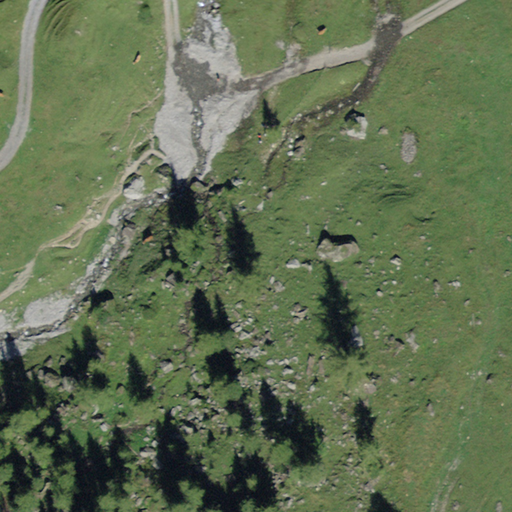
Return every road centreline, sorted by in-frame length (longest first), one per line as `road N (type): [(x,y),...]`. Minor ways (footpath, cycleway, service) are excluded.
road 1 (track): [(458,0),(373,47),(236,92),(199,86),(180,64)]
road 2 (track): [(38,0),(26,29),(15,134),(0,162)]
